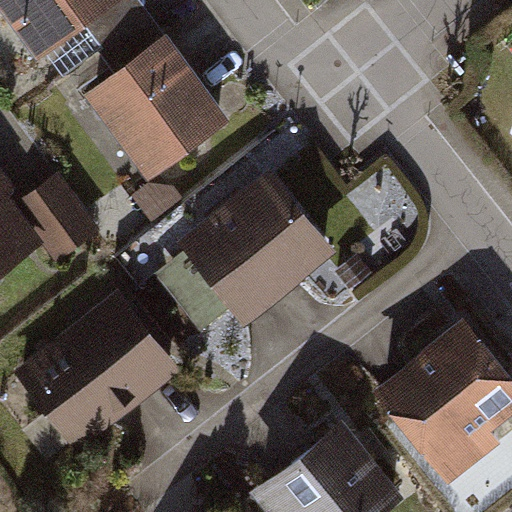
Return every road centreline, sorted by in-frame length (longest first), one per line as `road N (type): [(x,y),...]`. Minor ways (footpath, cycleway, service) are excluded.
road 1 (residential): [(355,72),(511,273)]
road 2 (residential): [(245,0),(279,47),(355,72)]
